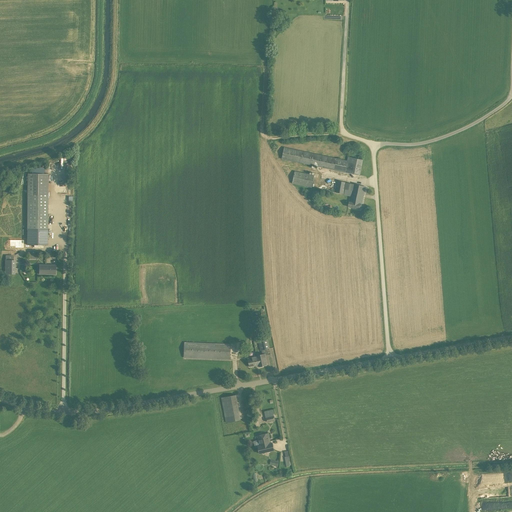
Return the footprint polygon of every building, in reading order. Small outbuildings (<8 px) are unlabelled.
[(284,147),(282,159),(345,172),(344,172),(360,176),(363,160),(348,157),(347,160),(284,147)] [(292,183),(312,188),(314,175),(295,171),(292,183)] [(27,245),(47,245),(48,173),(28,173),(27,245)] [(334,192),(344,194),(346,182),(335,180),(334,183),(336,183),(334,192)] [(365,186),(353,183),(349,202),(348,206),(360,209),(361,204),(365,186)] [(5,274),(15,274),(15,260),(5,260),(5,274)] [(56,265),(39,265),(39,274),(56,274),(56,265)] [(256,356),(256,357),(258,365),(258,366),(267,365),(265,355),(268,354),(267,349),(269,348),(267,339),(258,341),(260,350),(261,350),(262,354),(256,356)] [(230,360),(231,344),(184,342),(183,358),(230,360)] [(249,367),(258,365),(256,357),(248,359),(249,367)] [(241,420),(236,395),(221,398),(226,422),(241,420)] [(270,443),(270,441),(268,433),(257,436),(260,446),(258,447),(259,454),(274,450),(272,443),(270,443)]
